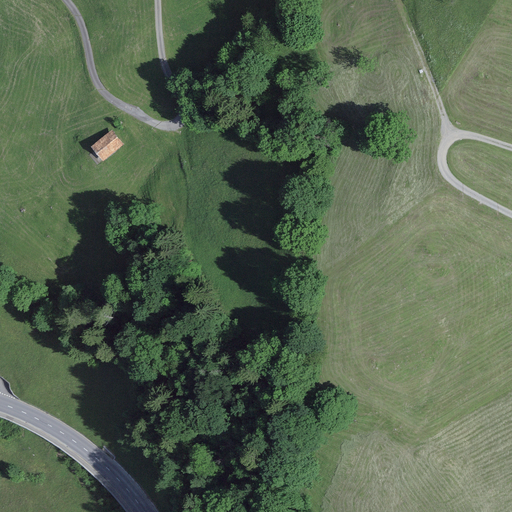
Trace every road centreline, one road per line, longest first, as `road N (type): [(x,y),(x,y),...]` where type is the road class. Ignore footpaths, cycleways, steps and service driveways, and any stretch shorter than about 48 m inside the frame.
road 1 (secondary): [(0,401),(82,443),(147,511)]
road 2 (track): [(511,212),(453,180),(442,165),(445,146),(461,133),(511,146)]
road 3 (track): [(451,138),(404,14)]
